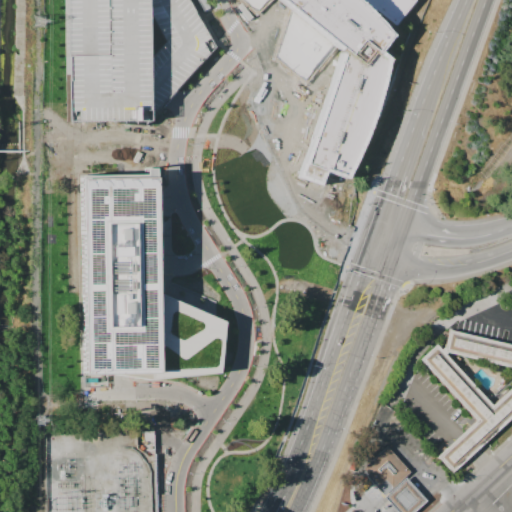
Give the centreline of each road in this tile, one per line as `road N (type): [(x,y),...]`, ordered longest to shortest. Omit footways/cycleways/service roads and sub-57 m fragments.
road 1 (secondary): [(374,259),(276,494)]
road 2 (secondary): [(447,124),(489,0)]
road 3 (secondary): [(471,0),(424,117)]
